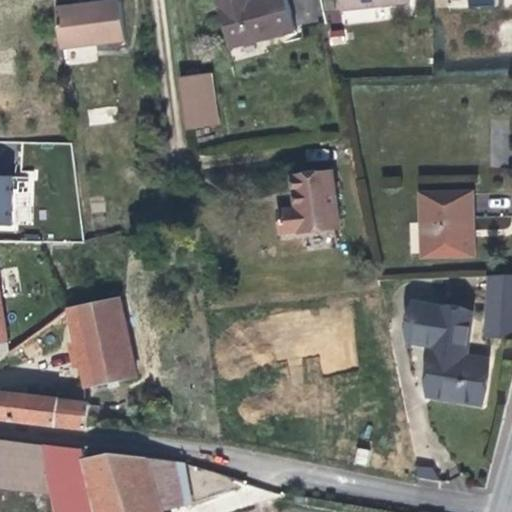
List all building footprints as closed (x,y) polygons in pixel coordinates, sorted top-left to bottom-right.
[(292,33),(283,0),(246,0),(237,2),(236,0),(215,0),(212,1),(225,50),(292,33)] [(407,5),(406,0),(340,0),(342,13),(407,5)] [(58,51),(122,44),(117,1),(87,5),(88,13),(54,16),(58,51)] [(87,5),(53,8),(54,16),(88,13),(87,5)] [(178,81),(184,134),(215,130),(209,78),(178,81)] [(12,175),(0,175),(0,226),(11,227),(12,175)] [(319,225),(325,225),(336,224),(330,175),(316,177),(290,180),(293,211),(275,212),(277,234),(297,232),(297,236),(319,234),(319,225)] [(471,256),(467,193),(418,196),(420,258),(471,256)] [(336,224),(325,225),(319,225),(319,234),(327,233),(337,232),(336,224)] [(482,339),(511,341),(511,279),(486,280),(482,339)] [(118,299),(65,310),(72,342),(77,370),(82,391),(133,381),(118,299)] [(425,400),(479,408),(485,368),(462,365),(469,320),(414,311),(408,345),(433,349),(425,400)] [(77,370),(72,342),(65,344),(70,371),(77,370)] [(0,420),(83,431),(85,405),(0,395),(0,420)] [(39,445),(0,440),(0,472),(46,475),(39,445)] [(100,511),(81,450),(39,445),(46,475),(54,511),(100,511)] [(162,511),(147,459),(111,454),(87,461),(84,450),(81,450),(100,511),(162,511)] [(147,459),(162,511),(167,511),(197,503),(184,464),(147,459)]
